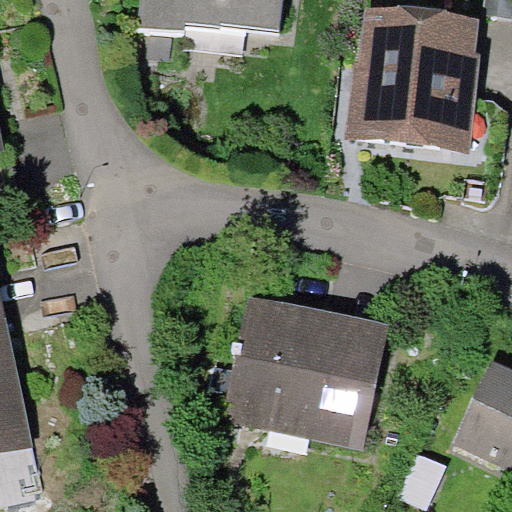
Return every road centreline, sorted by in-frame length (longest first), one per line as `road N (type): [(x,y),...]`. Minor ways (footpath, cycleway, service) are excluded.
road 1 (residential): [(511,280),(423,240),(122,199)]
road 2 (residential): [(122,199),(183,511)]
road 3 (residential): [(70,0),(122,199)]
